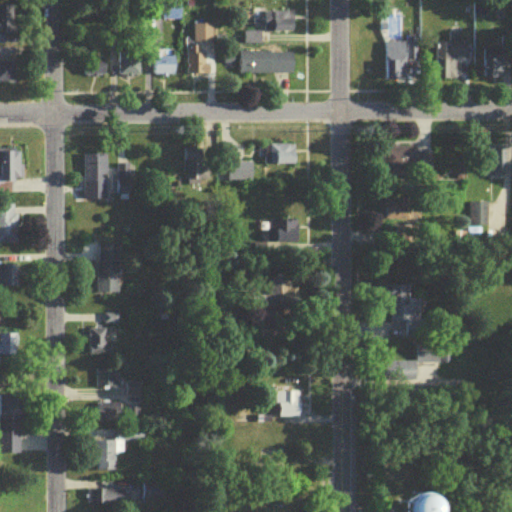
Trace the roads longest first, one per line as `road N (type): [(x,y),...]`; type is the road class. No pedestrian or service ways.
road 1 (residential): [(54,511),(48,0)]
road 2 (residential): [(341,511),(338,0)]
road 3 (residential): [(511,114),(0,113)]
